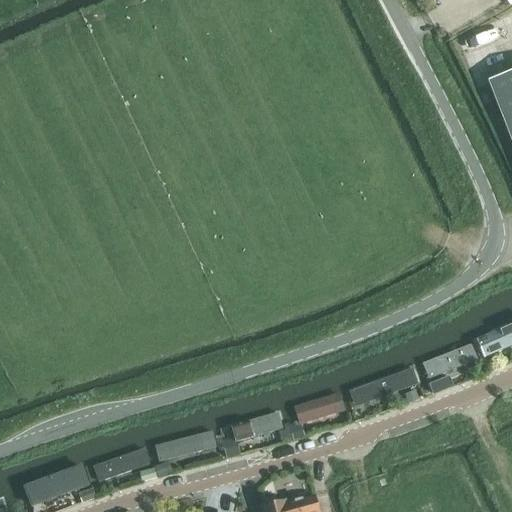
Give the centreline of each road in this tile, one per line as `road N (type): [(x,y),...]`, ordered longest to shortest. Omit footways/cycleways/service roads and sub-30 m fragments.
road 1 (tertiary): [(0,453),(349,338),(411,312),(477,270),(494,241),(494,213),(389,0)]
road 2 (residential): [(511,379),(339,447),(94,511)]
